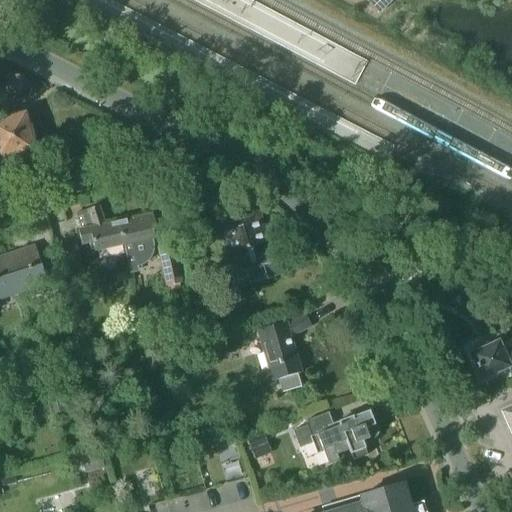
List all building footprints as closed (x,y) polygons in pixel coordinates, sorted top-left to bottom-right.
[(366,0),(379,13),(392,0),(366,0)] [(0,121),(0,161),(34,153),(24,115),(0,121)] [(75,213),(80,229),(78,229),(81,246),(89,245),(90,250),(93,250),(94,252),(124,246),(118,222),(104,225),(100,206),(88,208),(89,209),(75,213)] [(276,247),(270,249),(259,209),(216,221),(227,260),(221,262),(229,290),(284,273),(276,247)] [(153,240),(152,239),(157,238),(152,214),(118,222),(124,246),(130,272),(138,270),(137,265),(144,262),(150,256),(153,248),(153,240)] [(173,237),(155,240),(161,269),(179,265),(173,237)] [(76,244),(56,250),(67,288),(88,282),(76,244)] [(34,245),(7,254),(20,294),(47,285),(34,245)] [(0,300),(20,294),(7,254),(0,256),(0,300)] [(68,296),(61,274),(48,278),(55,300),(68,296)] [(446,301),(462,309),(470,294),(454,286),(446,301)] [(272,380),(277,379),(281,392),(300,386),(296,373),(300,372),(289,338),(311,326),(305,313),(286,322),(286,321),(257,330),(272,380)] [(244,328),(208,339),(207,339),(210,350),(223,346),(224,349),(248,341),(244,328)] [(511,344),(510,342),(499,347),(497,343),(472,355),(482,378),(507,365),(508,365),(511,374),(511,344)] [(169,352),(172,361),(187,358),(184,348),(169,352)] [(62,389),(47,393),(54,420),(69,416),(62,389)] [(0,407),(8,405),(4,391),(0,392),(0,407)] [(511,407),(502,412),(511,433),(511,407)] [(365,454),(363,448),(361,442),(370,438),(375,437),(377,433),(376,429),(373,426),(367,412),(352,418),(351,416),(332,423),(328,412),(305,421),(306,425),(293,430),(300,447),(313,442),(317,452),(323,449),(328,461),(338,457),(336,454),(348,449),(352,459),(365,454)] [(251,449),(255,459),(271,453),(267,443),(264,434),(248,440),(251,449)] [(99,451),(80,456),(83,466),(102,462),(99,451)] [(426,511),(423,501),(408,505),(402,483),(359,496),(362,503),(332,511),(426,511)]
